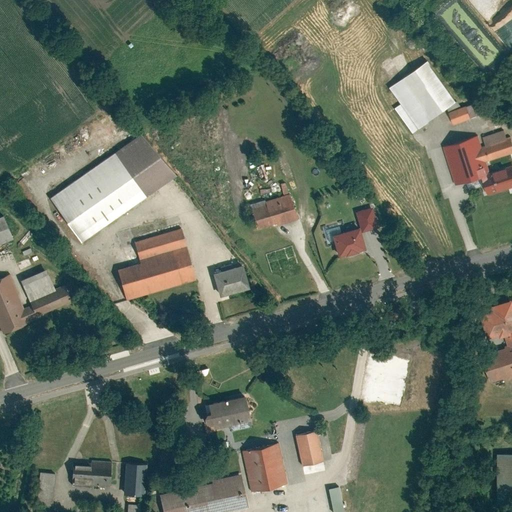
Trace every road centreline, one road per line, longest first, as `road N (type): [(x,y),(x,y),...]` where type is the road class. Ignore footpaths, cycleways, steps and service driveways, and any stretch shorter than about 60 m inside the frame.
road 1 (residential): [(0,394),(511,254)]
road 2 (unknown): [(197,340),(199,238),(175,214),(148,215)]
